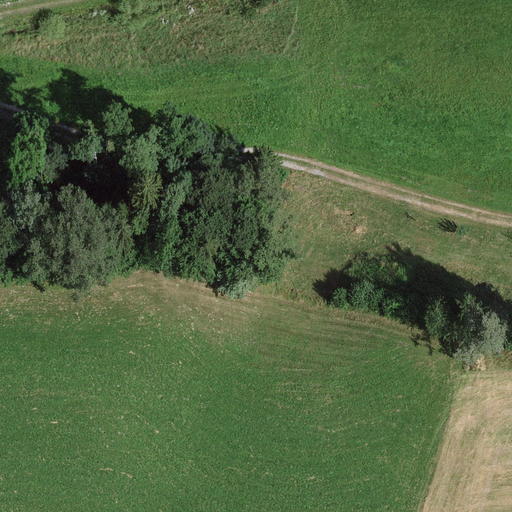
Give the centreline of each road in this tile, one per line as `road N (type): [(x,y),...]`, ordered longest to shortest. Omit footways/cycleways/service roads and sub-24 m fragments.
road 1 (track): [(0,107),(155,159),(290,168),(511,225)]
road 2 (track): [(228,0),(147,26),(0,49)]
